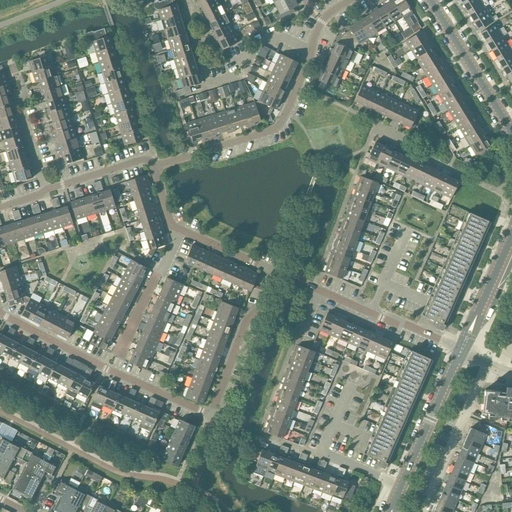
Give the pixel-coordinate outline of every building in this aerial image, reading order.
[(174,5),(172,1),(172,0),(163,0),(154,4),(156,10),(158,10),(161,20),(182,14),(181,10),(178,11),(176,4),(174,5)] [(221,5),(218,0),(207,0),(197,5),(199,8),(201,7),(204,13),(221,5)] [(294,0),(280,0),(275,3),(280,13),(276,15),(278,20),(295,12),(292,7),(297,5),(294,0)] [(394,22),(403,17),(392,0),(389,0),(388,0),(390,3),(384,6),(394,22)] [(392,0),(403,17),(412,11),(404,0),(392,0)] [(468,0),(463,4),(468,13),(487,1),(486,0),(481,0),(480,0),(468,0)] [(468,13),(473,21),(488,12),(484,7),(489,4),(487,1),(468,13)] [(248,3),(243,6),(247,15),(252,12),(248,3)] [(226,14),(221,5),(204,13),(207,19),(205,20),(206,23),(226,14)] [(385,28),(394,22),(384,6),(378,10),(377,8),(374,9),(385,28)] [(377,33),(385,28),(374,9),(371,11),(372,13),(367,17),(377,33)] [(252,12),(247,15),(250,21),(256,18),(252,12)] [(473,21),(479,30),(498,19),(496,15),(491,18),(488,12),(473,21)] [(164,30),(182,24),(180,18),(183,17),(182,14),(161,20),(164,30)] [(230,23),(226,14),(206,23),(208,26),(210,25),(213,31),(230,23)] [(368,38),(377,33),(367,17),(361,20),(359,18),(357,20),(368,38)] [(342,37),(356,46),(368,38),(357,20),(354,22),(355,24),(349,28),(350,30),(343,34),(342,37)] [(235,32),(230,23),(213,31),(216,37),(214,39),(215,42),(235,32)] [(167,39),(188,33),(187,30),(184,31),(182,24),(164,30),(167,39)] [(486,42),(505,30),(503,27),(499,30),(495,24),(481,33),(486,42)] [(92,42),(95,52),(115,46),(114,43),(112,44),(109,36),(107,37),(104,29),(88,34),(90,42),(92,42)] [(486,42),(491,50),(506,42),(503,36),(507,34),(505,30),(486,42)] [(240,41),(235,32),(215,42),(217,45),(219,43),(223,50),(240,41)] [(411,50),(426,41),(421,32),(405,41),(411,50)] [(188,33),(167,39),(170,49),(189,44),(187,37),(189,36),(188,33)] [(331,48),(330,51),(349,61),(353,63),(358,53),(354,51),(356,46),(342,37),(339,44),(337,43),(333,49),(331,48)] [(432,49),(426,41),(411,50),(416,59),(432,49)] [(491,50),(497,59),(511,49),(511,45),(509,47),(506,42),(491,50)] [(170,49),(173,59),(194,52),(193,49),(191,50),(189,44),(170,49)] [(262,45),(258,55),(265,59),(269,49),(262,45)] [(99,63),(116,57),(114,50),(116,49),(115,46),(95,52),(99,63)] [(421,68),(437,58),(432,49),(416,59),(421,68)] [(511,49),(497,59),(502,68),(511,62),(511,49)] [(345,70),(349,61),(330,51),(328,54),(331,56),(328,62),(345,70)] [(177,69),(195,63),(193,56),(195,56),(194,52),(173,59),(177,69)] [(276,64),(293,72),(295,67),(298,68),(300,63),(280,54),(276,64)] [(32,72),(51,66),(50,63),(48,63),(46,56),(40,58),(29,61),(32,72)] [(85,56),(76,59),(79,69),(88,66),(85,56)] [(99,63),(102,73),(121,67),(120,64),(118,64),(116,57),(99,63)] [(437,58),(421,68),(427,76),(442,67),(437,58)] [(72,60),(66,62),(68,69),(74,67),(72,60)] [(340,79),(345,70),(328,62),(325,68),(322,67),(321,70),(340,79)] [(511,62),(502,68),(508,77),(511,74),(511,62)] [(177,69),(180,78),(200,72),(199,69),(197,69),(195,63),(177,69)] [(276,64),(271,73),(291,82),(293,78),(290,77),(293,72),(276,64)] [(0,85),(8,83),(5,72),(4,72),(2,65),(0,65),(0,85)] [(32,72),(35,82),(57,76),(57,75),(52,76),(50,70),(52,69),(51,66),(32,72)] [(102,73),(105,83),(122,78),(120,71),(122,70),(121,67),(102,73)] [(448,75),(442,67),(427,76),(432,85),(448,75)] [(340,79),(321,70),(319,73),(322,74),(319,81),(336,89),(340,79)] [(174,91),(176,97),(191,93),(189,87),(201,83),(199,76),(201,75),(200,72),(180,78),(183,89),(174,91)] [(291,82),(271,73),(267,82),(284,90),(287,85),(289,86),(291,82)] [(251,84),(255,77),(249,74),(246,80),(251,84)] [(432,85),(437,94),(453,84),(448,75),(432,85)] [(60,86),(57,76),(35,82),(35,83),(40,81),(42,88),(40,89),(41,92),(60,86)] [(108,93),(128,87),(127,84),(124,85),(122,78),(105,83),(108,93)] [(91,80),(84,82),(86,89),(93,87),(91,80)] [(244,81),(237,83),(241,94),(248,92),(244,81)] [(284,90),(267,82),(262,91),(282,101),(284,97),(282,95),(284,90)] [(8,83),(0,85),(0,96),(7,95),(12,94),(8,83)] [(81,83),(75,84),(77,92),(83,90),(81,83)] [(458,93),(453,84),(437,94),(443,102),(458,93)] [(363,106),(371,89),(362,85),(354,101),(363,106)] [(64,96),(60,86),(41,92),(42,95),(44,95),(46,102),(64,96)] [(218,89),(221,99),(229,97),(226,86),(218,89)] [(94,87),(86,89),(89,98),(97,96),(94,87)] [(108,93),(112,104),(129,98),(127,91),(129,91),(128,87),(108,93)] [(363,106),(373,110),(381,93),(371,89),(363,106)] [(208,92),(211,103),(218,101),(214,90),(208,92)] [(83,91),(75,93),(78,103),(86,100),(83,91)] [(282,101),(262,91),(258,101),(255,102),(260,118),(270,115),(273,108),(275,109),(278,104),(280,105),(282,101)] [(390,98),(381,93),(373,110),(382,114),(390,98)] [(464,101),(458,93),(443,102),(448,111),(464,101)] [(0,107),(12,104),(11,101),(9,102),(7,95),(0,96),(0,107)] [(64,96),(46,102),(49,109),(47,109),(48,113),(67,106),(64,96)] [(189,97),(178,101),(181,109),(191,106),(190,104),(189,97)] [(112,104),(115,114),(134,108),(133,105),(131,105),(129,98),(112,104)] [(399,102),(390,98),(382,114),(392,119),(399,102)] [(86,101),(80,103),(83,111),(89,110),(86,101)] [(453,120),(469,110),(464,101),(448,111),(453,120)] [(255,102),(244,105),(251,126),(255,125),(254,122),(260,120),(260,118),(255,102)] [(409,107),(399,102),(392,119),(401,123),(409,107)] [(12,104),(0,107),(0,119),(13,115),(11,108),(13,107),(12,104)] [(251,126),(244,105),(235,108),(240,127),(246,125),(247,127),(251,126)] [(70,117),(67,106),(48,113),(49,116),(51,115),(53,122),(70,117)] [(409,107),(401,123),(410,128),(418,111),(409,107)] [(118,124),(135,119),(133,112),(135,111),(134,108),(115,114),(118,124)] [(235,108),(225,111),(232,132),(236,131),(235,128),(240,127),(235,108)] [(459,128),(475,119),(469,110),(453,120),(459,128)] [(100,111),(93,113),(95,120),(102,118),(100,111)] [(225,111),(215,115),(221,133),(226,131),(227,134),(232,132),(225,111)] [(13,115),(0,119),(0,130),(19,125),(18,122),(15,122),(13,115)] [(221,133),(215,115),(206,118),(212,138),(216,137),(216,134),(221,133)] [(73,127),(70,117),(53,122),(55,129),(53,130),(54,133),(73,127)] [(206,118),(196,121),(202,139),(207,137),(208,140),(212,138),(206,118)] [(121,135),(140,129),(139,125),(137,126),(135,119),(118,124),(121,135)] [(480,127),(475,119),(459,128),(464,137),(480,127)] [(202,139),(196,121),(186,124),(192,145),(197,143),(196,141),(202,139)] [(0,130),(0,133),(3,141),(20,136),(18,129),(20,128),(19,125),(0,130)] [(59,143),(77,137),(73,127),(54,133),(55,136),(57,136),(59,143)] [(480,127),(464,137),(470,146),(485,136),(480,127)] [(142,132),(140,129),(121,135),(125,145),(142,140),(139,132),(142,132)] [(3,141),(6,151),(25,145),(24,142),(22,143),(20,136),(3,141)] [(485,136),(470,146),(475,155),(491,145),(485,136)] [(60,154),(80,148),(77,137),(59,143),(61,150),(59,150),(60,154)] [(377,163),(385,147),(375,142),(367,159),(377,163)] [(25,145),(6,151),(9,162),(26,156),(24,149),(26,149),(25,145)] [(101,147),(94,150),(96,158),(103,156),(101,147)] [(394,151),(385,147),(377,163),(386,168),(394,151)] [(66,164),(83,158),(80,148),(60,154),(61,157),(64,156),(66,164)] [(386,168),(395,172),(403,155),(394,151),(386,168)] [(412,160),(403,155),(395,172),(404,176),(412,160)] [(9,162),(12,172),(31,166),(30,163),(28,163),(26,156),(9,162)] [(421,164),(412,160),(404,176),(414,181),(421,164)] [(431,168),(421,164),(414,181),(423,185),(431,168)] [(32,169),(32,167),(31,166),(12,172),(16,183),(33,177),(30,170),(32,169)] [(440,173),(431,168),(423,185),(432,190),(440,173)] [(432,190),(441,194),(449,177),(440,173),(432,190)] [(131,191),(150,185),(149,182),(148,182),(146,175),(128,181),(131,191)] [(356,186),(374,193),(378,183),(361,176),(358,183),(357,182),(356,186)] [(449,177),(441,194),(451,198),(459,182),(449,177)] [(134,201),(152,195),(150,189),(151,189),(150,185),(131,191),(134,201)] [(371,202),(374,193),(356,186),(355,189),(356,190),(353,196),(371,202)] [(100,193),(106,211),(116,207),(110,190),(100,193)] [(96,214),(106,211),(100,193),(90,196),(96,214)] [(134,201),(137,210),(156,205),(155,201),(154,201),(152,195),(134,201)] [(90,196),(81,199),(86,217),(96,214),(90,196)] [(349,205),(367,212),(371,202),(353,196),(351,202),(350,202),(349,205)] [(86,217),(81,199),(70,202),(76,220),(86,217)] [(137,210),(140,220),(158,215),(156,208),(157,208),(156,205),(137,210)] [(363,221),(367,212),(349,205),(347,208),(348,209),(346,215),(363,221)] [(57,210),(63,227),(73,224),(67,206),(57,210)] [(57,210),(48,213),(53,230),(63,227),(57,210)] [(38,216),(43,233),(53,230),(48,213),(38,216)] [(469,213),(436,288),(424,316),(437,322),(434,327),(443,331),(458,297),(455,296),(488,221),(469,213)] [(140,220),(143,230),(162,224),(161,221),(160,221),(158,215),(140,220)] [(360,231),(363,221),(346,215),(344,221),(343,221),(342,224),(360,231)] [(34,236),(43,233),(38,216),(28,219),(34,236)] [(24,239),(34,236),(28,219),(18,222),(24,239)] [(14,242),(24,239),(18,222),(9,225),(14,242)] [(162,224),(143,230),(147,240),(164,234),(162,228),(163,227),(162,224)] [(339,234),(356,240),(360,231),(342,224),(340,227),(341,228),(339,234)] [(0,231),(5,246),(14,242),(9,225),(0,227),(0,231)] [(164,234),(147,240),(150,250),(168,244),(167,240),(166,240),(164,234)] [(353,250),(356,240),(339,234),(337,240),(336,240),(334,243),(353,250)] [(67,239),(59,241),(61,248),(68,245),(67,239)] [(332,253),(349,260),(353,250),(334,243),(333,247),(334,247),(332,253)] [(192,244),(191,248),(184,262),(194,266),(202,249),(196,247),(196,246),(192,244)] [(194,266),(204,270),(211,253),(208,251),(208,252),(202,249),(194,266)] [(30,259),(28,253),(19,256),(20,262),(30,259)] [(204,270),(213,275),(220,258),(214,255),(215,254),(211,253),(204,270)] [(346,269),(349,260),(332,253),(330,259),(329,259),(327,262),(346,269)] [(373,258),(369,256),(364,253),(361,259),(371,263),(373,258)] [(213,275),(222,279),(230,261),(227,259),(226,260),(220,258),(213,275)] [(148,268),(131,260),(126,269),(143,278),(148,268)] [(222,279),(232,283),(239,266),(233,263),(233,262),(230,261),(222,279)] [(325,273),(342,279),(346,269),(327,262),(326,266),(327,266),(325,273)] [(16,266),(0,271),(0,276),(2,282),(19,276),(16,266)] [(239,266),(232,283),(241,287),(249,269),(245,268),(245,269),(239,266)] [(126,269),(122,278),(138,287),(143,278),(126,269)] [(249,269),(241,287),(251,291),(258,274),(252,271),(249,269)] [(2,282),(5,292),(22,286),(19,276),(2,282)] [(184,285),(167,277),(162,287),(179,295),(184,285)] [(122,278),(117,287),(133,296),(138,287),(122,278)] [(27,304),(30,298),(26,296),(22,286),(5,292),(8,302),(9,302),(10,306),(23,302),(27,304)] [(117,287),(112,296),(129,305),(133,296),(117,287)] [(175,304),(179,295),(162,287),(158,296),(175,304)] [(112,296),(108,305),(124,314),(129,305),(112,296)] [(171,313),(175,304),(158,296),(154,306),(171,313)] [(39,303),(30,298),(27,304),(21,315),(31,320),(39,303)] [(217,311),(234,318),(238,308),(221,301),(217,311)] [(31,320),(40,325),(48,308),(39,303),(31,320)] [(108,305),(103,314),(119,323),(124,314),(108,305)] [(154,306),(150,315),(167,323),(171,313),(154,306)] [(40,325),(49,329),(58,313),(48,308),(40,325)] [(231,327),(234,318),(217,311),(214,321),(231,327)] [(58,313),(49,329),(58,334),(67,318),(58,313)] [(337,318),(327,313),(319,330),(329,335),(337,318)] [(115,332),(119,323),(103,314),(98,323),(115,332)] [(163,332),(167,323),(150,315),(146,324),(163,332)] [(67,339),(71,333),(76,322),(67,318),(58,334),(67,339)] [(346,322),(337,318),(329,335),(338,339),(346,322)] [(214,321),(210,330),(227,337),(231,327),(214,321)] [(338,339),(348,343),(355,326),(346,322),(338,339)] [(115,332),(98,323),(93,332),(110,341),(115,332)] [(159,341),(163,332),(146,324),(142,334),(159,341)] [(365,330),(355,326),(348,343),(357,347),(365,330)] [(224,346),(227,337),(210,330),(206,340),(224,346)] [(374,334),(365,330),(357,347),(366,351),(374,334)] [(88,342),(92,344),(105,351),(110,341),(93,332),(88,342)] [(142,334),(138,343),(155,351),(159,341),(142,334)] [(383,338),(374,334),(366,351),(376,355),(383,338)] [(17,343),(8,338),(0,353),(10,358),(17,343)] [(393,343),(383,338),(376,355),(385,359),(393,343)] [(220,356),(224,346),(206,340),(203,349),(220,356)] [(10,358),(19,363),(27,348),(17,343),(10,358)] [(151,360),(155,351),(138,343),(134,352),(151,360)] [(293,355),(311,362),(315,352),(297,345),(295,352),(294,351),(293,355)] [(179,352),(183,353),(192,357),(193,354),(188,352),(189,349),(186,348),(182,346),(179,352)] [(37,353),(27,348),(19,363),(29,368),(37,353)] [(203,349),(199,359),(217,366),(220,356),(203,349)] [(173,359),(176,353),(169,350),(166,356),(169,357),(173,359)] [(385,469),(400,435),(397,434),(430,359),(412,351),(366,454),(379,460),(376,465),(385,469)] [(129,362),(131,363),(146,370),(151,360),(134,352),(129,362)] [(46,358),(37,353),(29,368),(39,373),(46,358)] [(308,371),(311,362),(293,355),(292,358),(290,365),(308,371)] [(56,363),(46,358),(39,373),(48,378),(56,363)] [(213,375),(217,366),(199,359),(196,369),(213,375)] [(66,368),(56,363),(48,378),(58,383),(66,368)] [(308,371),(290,365),(288,371),(287,370),(286,374),(304,381),(308,371)] [(75,373),(66,368),(58,383),(67,388),(75,373)] [(196,369),(192,378),(209,385),(213,375),(196,369)] [(85,378),(75,373),(67,388),(64,393),(74,398),(77,393),(85,378)] [(300,390),(304,381),(286,374),(284,377),(285,378),(283,384),(300,390)] [(95,383),(85,378),(77,393),(87,398),(95,383)] [(206,394),(209,385),(192,378),(189,388),(206,394)] [(300,390),(283,384),(281,390),(280,390),(279,393),(297,400),(300,390)] [(103,406),(109,390),(99,386),(90,405),(101,410),(103,406)] [(505,392),(485,390),(482,412),(495,413),(495,416),(511,418),(511,386),(506,386),(505,392)] [(189,388),(185,398),(202,404),(206,394),(189,388)] [(119,395),(109,390),(103,406),(113,410),(119,395)] [(293,409),(297,400),(279,393),(277,396),(278,397),(276,403),(293,409)] [(113,410),(122,414),(129,399),(119,395),(113,410)] [(122,414),(132,419),(139,404),(129,399),(122,414)] [(290,419),(293,409),(276,403),(274,409),(273,409),(271,412),(290,419)] [(132,419),(142,423),(149,408),(139,404),(132,419)] [(149,408),(142,423),(140,428),(150,432),(159,412),(149,408)] [(286,428),(290,419),(271,412),(270,415),(271,416),(269,422),(286,428)] [(195,426),(179,419),(175,430),(190,436),(195,426)] [(264,432),(282,438),(286,428),(269,422),(266,428),(265,428),(264,432)] [(466,437),(482,444),(486,434),(471,428),(466,437)] [(186,446),(190,436),(175,430),(171,440),(186,446)] [(11,442),(0,436),(0,456),(3,458),(11,442)] [(466,437),(462,447),(478,454),(482,444),(466,437)] [(171,440),(166,449),(181,456),(186,446),(171,440)] [(26,450),(11,442),(3,458),(12,463),(16,457),(18,458),(16,460),(17,462),(19,463),(26,450)] [(474,463),(478,454),(462,447),(458,456),(474,463)] [(162,460),(177,466),(181,456),(166,449),(162,460)] [(41,458),(26,450),(19,463),(22,465),(24,464),(25,462),(27,463),(24,469),(33,474),(41,458)] [(265,471),(272,454),(262,450),(255,467),(265,471)] [(281,457),(272,454),(265,471),(275,474),(281,457)] [(470,472),(474,463),(458,456),(454,465),(470,472)] [(275,474),(284,478),(291,461),(281,457),(275,474)] [(12,463),(3,458),(0,464),(0,477),(10,483),(15,473),(17,469),(14,468),(12,468),(11,471),(9,470),(12,463)] [(41,458),(33,474),(42,479),(46,472),(48,473),(47,476),(47,478),(50,479),(57,466),(41,458)] [(284,478),(294,482),(300,464),(291,461),(284,478)] [(294,482),(303,485),(310,468),(300,464),(294,482)] [(454,465),(450,475),(465,481),(470,472),(454,465)] [(303,485),(313,489),(319,471),(310,468),(303,485)] [(33,474),(24,469),(13,489),(23,494),(33,474)] [(329,475),(319,471),(313,489),(322,492),(329,475)] [(42,479),(33,474),(23,494),(32,499),(42,479)] [(322,492),(332,496),(338,479),(329,475),(322,492)] [(461,491),(465,481),(450,475),(446,484),(461,491)] [(332,496),(342,500),(343,497),(350,500),(355,486),(348,483),(348,482),(338,479),(332,496)] [(68,505),(77,489),(61,481),(54,494),(57,496),(59,495),(60,493),(62,494),(59,500),(68,505)] [(457,500),(461,491),(446,484),(442,493),(457,500)] [(92,497),(77,489),(68,505),(78,510),(81,503),(83,504),(82,507),(82,509),(85,510),(92,497)] [(453,509),(457,500),(442,493),(438,503),(453,509)] [(148,499),(139,495),(134,504),(143,508),(148,499)] [(103,511),(107,505),(92,497),(85,510),(88,511),(89,511),(91,508),(93,509),(91,511),(103,511)] [(76,511),(78,510),(68,505),(59,500),(54,510),(58,511),(76,511)] [(451,511),(453,509),(438,503),(433,511),(451,511)]
